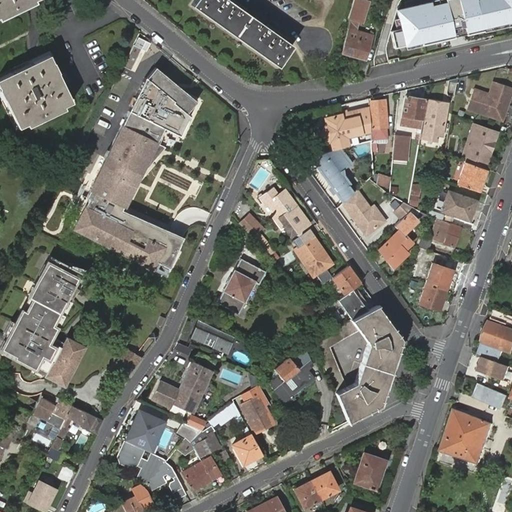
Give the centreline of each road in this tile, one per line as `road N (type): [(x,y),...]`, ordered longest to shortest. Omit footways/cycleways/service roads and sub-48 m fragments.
road 1 (residential): [(259,137),(172,332),(128,393),(68,511)]
road 2 (residential): [(452,353),(413,335),(271,142),(259,137)]
road 3 (residential): [(200,511),(394,412),(431,415)]
road 4 (tertiary): [(264,104),(511,51)]
road 5 (tertiary): [(511,181),(452,353)]
road 6 (tertiary): [(120,0),(232,92),(264,104)]
